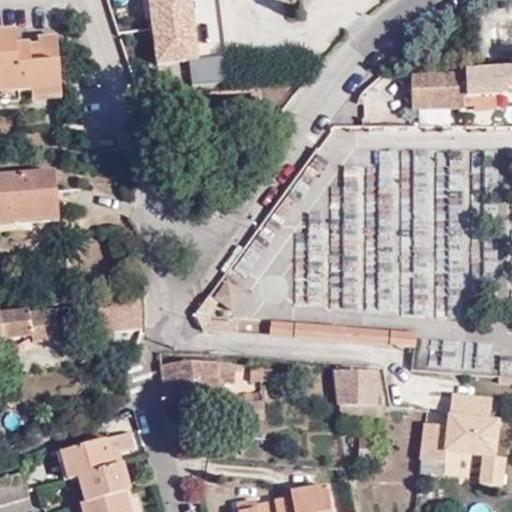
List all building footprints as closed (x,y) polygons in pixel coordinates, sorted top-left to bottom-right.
[(188,65),(191,88),(228,85),(225,56),(197,59),(191,0),(147,0),(154,69),(188,65)] [(0,91),(59,87),(55,35),(35,36),(36,42),(14,44),(12,31),(0,31),(0,91)] [(511,66),(409,72),(411,108),(463,107),(462,97),(507,94),(506,88),(511,87),(511,66)] [(164,101),(163,87),(137,89),(138,104),(164,101)] [(12,212),(55,209),(52,171),(0,174),(0,224),(13,224),(13,222),(12,212)] [(55,218),(55,209),(12,212),(13,222),(55,218)] [(243,295),(227,283),(215,298),(231,311),(243,295)] [(102,334),(141,329),(137,298),(89,303),(92,323),(100,323),(102,334)] [(36,309),(0,312),(0,340),(31,337),(32,337),(30,320),(37,319),(36,312),(36,309)] [(31,343),(58,340),(54,310),(36,312),(37,319),(30,320),(32,337),(31,337),(31,343)] [(330,340),(410,346),(415,347),(416,334),(270,323),(269,337),(330,340)] [(212,358),(160,364),(168,404),(224,395),(217,362),(212,358)] [(233,363),(217,362),(224,395),(237,393),(236,376),(231,375),(233,363)] [(377,369),(331,369),(337,403),(377,405),(377,369)] [(424,429),(421,459),(444,462),(446,450),(484,455),(481,482),(501,485),(505,457),(494,456),(498,420),(489,419),(491,398),(452,394),(448,427),(447,432),(424,429)] [(263,402),(239,404),(240,423),(264,421),(263,402)] [(77,472),(121,460),(118,450),(134,446),(129,429),(61,448),(68,475),(77,472)] [(382,449),(383,433),(359,432),(358,449),(382,449)] [(128,486),(121,460),(77,472),(85,499),(123,487),(128,486)] [(26,487),(20,467),(6,471),(13,496),(27,493),(26,487)] [(6,471),(0,472),(0,499),(13,496),(6,471)] [(332,511),(327,485),(307,489),(308,495),(292,498),(274,501),(276,511),(332,511)] [(130,511),(123,487),(85,499),(81,500),(84,511),(130,511)] [(308,495),(307,489),(292,492),(292,498),(308,495)] [(276,511),(274,501),(256,505),(255,501),(237,505),(238,511),(276,511)]
